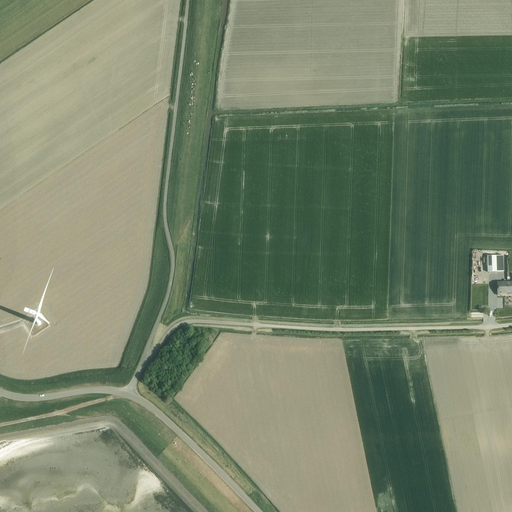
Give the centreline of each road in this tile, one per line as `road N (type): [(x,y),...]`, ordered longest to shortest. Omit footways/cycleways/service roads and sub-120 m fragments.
road 1 (unclassified): [(145,356),(174,326),(192,320),(356,329),(511,324)]
road 2 (unclassified): [(145,356),(171,274),(164,213),(188,0)]
road 3 (unclassified): [(257,511),(162,416),(128,393)]
road 4 (unclassified): [(128,393),(0,392)]
